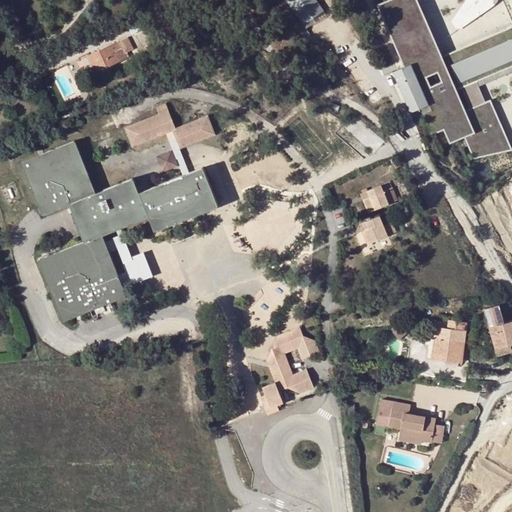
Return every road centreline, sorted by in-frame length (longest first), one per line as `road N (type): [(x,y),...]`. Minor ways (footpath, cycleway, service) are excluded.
road 1 (track): [(236,0),(299,81),(367,110),(455,193),(511,286)]
road 2 (unclassified): [(318,431),(283,432),(274,461),(291,484),(338,504)]
